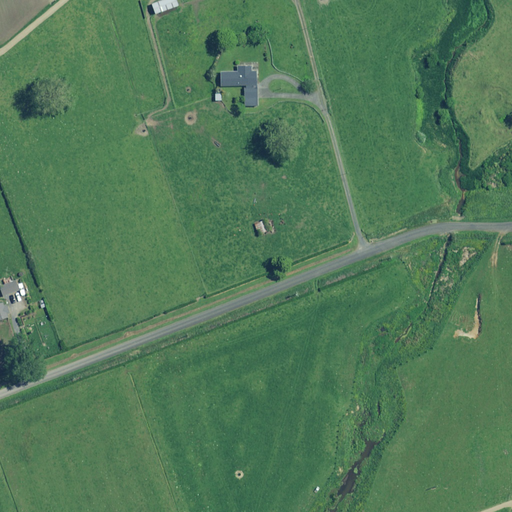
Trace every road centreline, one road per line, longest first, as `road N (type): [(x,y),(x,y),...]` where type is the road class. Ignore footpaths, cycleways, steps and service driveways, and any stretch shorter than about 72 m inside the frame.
road 1 (unclassified): [(511,227),(422,230),(0,393)]
road 2 (track): [(299,0),(364,253)]
